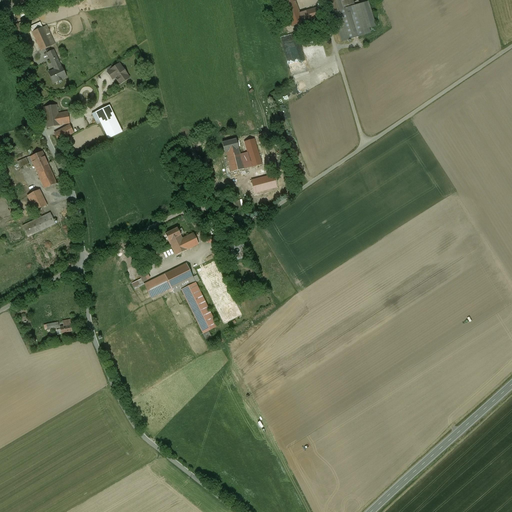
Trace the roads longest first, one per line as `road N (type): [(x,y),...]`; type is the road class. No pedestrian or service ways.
road 1 (unclassified): [(84,261),(187,211),(237,221),(263,217),(511,45)]
road 2 (unclassified): [(84,261),(93,334),(131,421),(237,511)]
road 3 (unclassified): [(0,14),(74,198),(84,261)]
road 4 (secondary): [(511,384),(370,511)]
